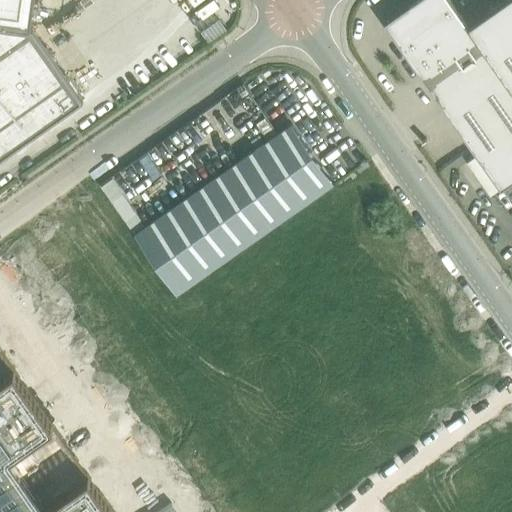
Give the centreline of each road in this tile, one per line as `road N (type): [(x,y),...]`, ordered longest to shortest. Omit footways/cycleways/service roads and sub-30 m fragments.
road 1 (unclassified): [(511,325),(295,15)]
road 2 (unclassified): [(295,15),(0,226)]
